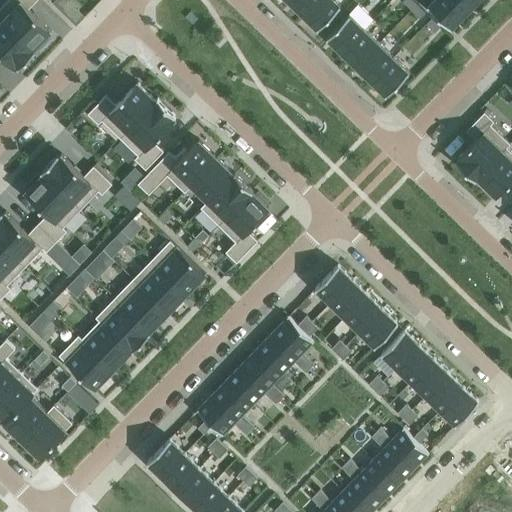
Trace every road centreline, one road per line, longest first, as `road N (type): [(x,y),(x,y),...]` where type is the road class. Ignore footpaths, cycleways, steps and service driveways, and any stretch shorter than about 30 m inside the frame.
road 1 (residential): [(45,511),(335,212)]
road 2 (residential): [(335,212),(120,13)]
road 3 (residential): [(511,392),(335,212)]
road 4 (residential): [(244,0),(399,145)]
road 5 (residential): [(0,138),(120,13)]
road 6 (residential): [(399,145),(511,29)]
road 7 (residential): [(399,145),(511,259)]
road 8 (residential): [(511,409),(412,511)]
